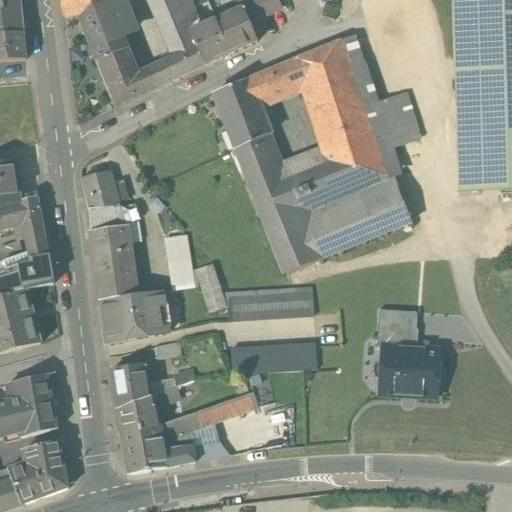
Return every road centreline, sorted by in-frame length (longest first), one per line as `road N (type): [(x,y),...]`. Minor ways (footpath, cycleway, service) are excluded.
road 1 (secondary): [(100,505),(169,488),(357,466),(511,475)]
road 2 (secondary): [(100,505),(54,156)]
road 3 (residential): [(54,156),(253,65),(299,27),(315,0)]
road 4 (secondary): [(54,156),(37,0)]
